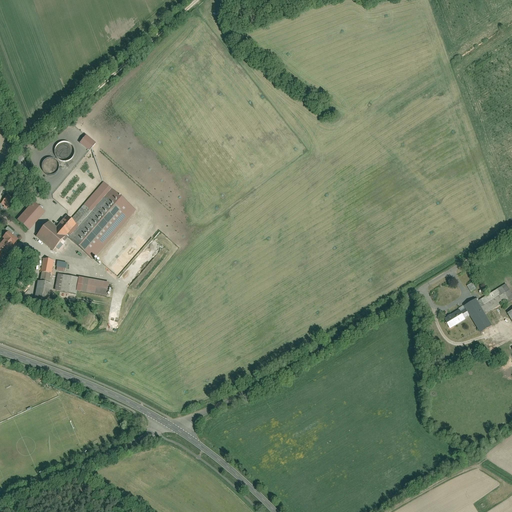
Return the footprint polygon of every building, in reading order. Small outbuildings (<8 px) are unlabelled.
[(86,135),(79,143),(87,150),(94,143),(86,135)] [(70,158),(71,156),(72,153),(72,150),(71,148),(69,146),(67,144),(65,144),(62,144),(60,145),(58,146),(57,149),(56,151),(56,154),(57,156),(59,158),(62,160),(65,160),(67,159),(70,158)] [(55,173),(57,171),(58,168),(57,166),(56,163),(55,161),(53,160),(50,159),(48,159),(45,160),(44,162),(42,164),(41,166),(42,169),(43,172),(45,174),(47,175),(50,175),(53,175),(55,173)] [(136,212),(104,183),(72,220),(78,225),(69,236),(95,260),(136,212)] [(9,195),(2,205),(8,209),(15,199),(9,195)] [(47,214),(36,204),(20,222),(31,231),(47,214)] [(72,220),(67,216),(55,229),(49,224),(37,237),(55,252),(69,236),(78,225),(72,220)] [(0,266),(21,244),(9,232),(0,243),(0,266)] [(152,242),(142,255),(151,262),(161,249),(152,242)] [(120,277),(126,282),(144,263),(138,258),(120,277)] [(36,282),(34,299),(49,301),(54,260),(43,259),(40,282),(36,282)] [(57,271),(66,272),(67,263),(58,262),(57,271)] [(77,278),(60,275),(57,293),(74,296),(75,292),(77,278)] [(109,297),(111,284),(77,278),(75,292),(109,297)] [(469,286),(472,292),(478,289),(474,283),(469,286)] [(459,311),(444,320),(450,330),(466,320),(465,319),(469,316),(480,334),(492,327),(485,315),(511,299),(511,297),(506,287),(478,303),(476,300),(463,308),(464,310),(460,313),(459,311)] [(109,325),(112,326),(112,329),(116,330),(119,319),(112,316),(109,325)]
